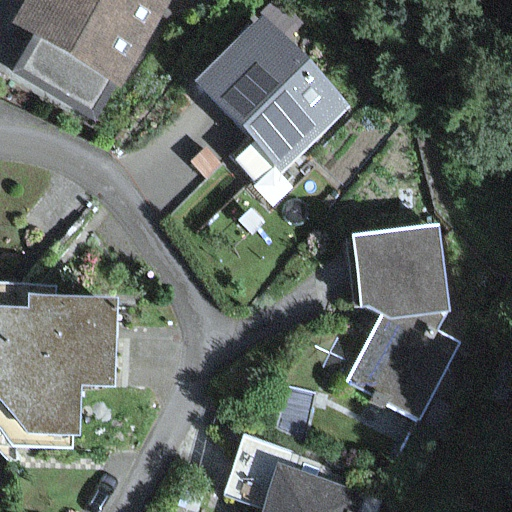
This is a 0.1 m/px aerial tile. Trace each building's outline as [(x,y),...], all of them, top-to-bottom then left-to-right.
[(194,24),(150,0),(21,0),(0,31),(0,47),(134,119),(194,24)] [(346,92),(258,20),(187,107),(275,179),(346,92)] [(446,232),(332,242),(343,313),(376,329),(340,386),(418,424),(462,347),(427,324),(457,322),(446,232)] [(0,432),(9,433),(9,448),(68,450),(70,384),(102,385),(104,316),(104,306),(16,303),(17,289),(0,288),(0,432)] [(366,511),(391,457),(289,411),(243,511),(366,511)]
